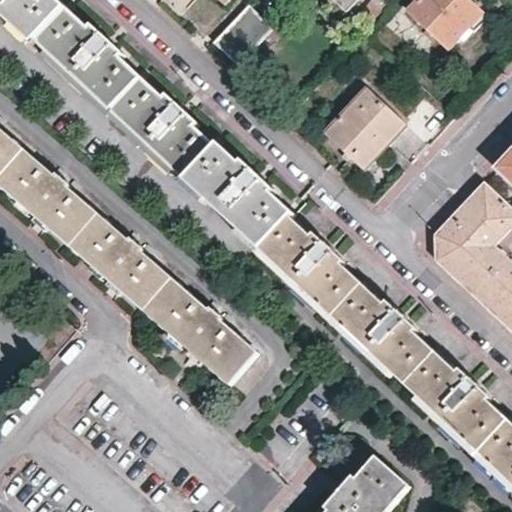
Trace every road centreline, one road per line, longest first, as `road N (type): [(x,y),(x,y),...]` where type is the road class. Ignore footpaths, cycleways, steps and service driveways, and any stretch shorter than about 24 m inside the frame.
road 1 (residential): [(128,0),(384,234)]
road 2 (residential): [(384,234),(511,102)]
road 3 (residential): [(384,234),(511,350)]
